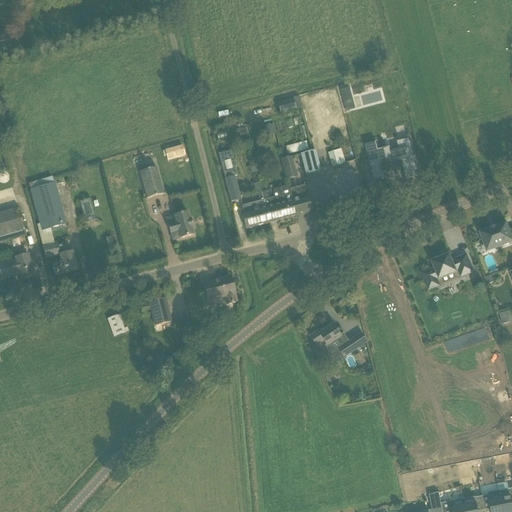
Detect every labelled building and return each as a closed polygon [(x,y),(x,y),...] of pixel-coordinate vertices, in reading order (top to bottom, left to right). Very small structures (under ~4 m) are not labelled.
[(293,99),(278,103),(280,113),(296,109),(293,99)] [(263,127),(265,137),(276,135),(273,124),(263,127)] [(287,154),(308,150),(307,141),(286,146),(287,154)] [(365,145),(374,180),(386,177),(381,162),(387,160),(389,165),(396,163),(395,162),(401,161),(406,179),(419,175),(412,149),(407,151),(406,147),(392,151),(390,146),(386,147),(382,148),(383,148),(378,150),(376,142),(365,145)] [(165,151),(168,161),(184,156),(182,147),(165,151)] [(344,164),(343,162),(340,150),(327,154),(331,165),(337,166),(344,164)] [(241,200),(235,177),(237,176),(235,168),(237,168),(235,160),(233,161),(230,151),(218,154),(225,179),(231,203),(241,200)] [(301,155),(302,164),(305,175),(320,172),(315,151),(301,155)] [(297,216),(313,212),(306,185),(296,188),(294,179),(297,178),(291,157),(282,160),(288,186),(290,194),(291,193),(297,216)] [(139,173),(146,199),(163,195),(156,169),(139,173)] [(257,193),(262,191),(259,182),(254,184),(257,193)] [(66,225),(54,184),(30,191),(39,225),(41,232),(50,230),(66,225)] [(265,200),(271,223),(297,216),(291,193),(290,194),(288,186),(272,190),(274,198),(268,199),(265,200)] [(79,202),(86,223),(97,220),(90,199),(79,202)] [(264,201),(261,201),(259,202),(241,207),(243,214),(241,215),(245,230),(271,223),(265,200),(264,201)] [(0,243),(26,236),(19,209),(0,213),(0,243)] [(171,241),(180,239),(193,236),(191,228),(193,228),(190,220),(189,220),(187,213),(166,219),(168,229),(171,241)] [(511,236),(511,237),(506,224),(497,228),(496,227),(490,229),(490,230),(480,234),(487,253),(511,243),(511,236)] [(105,239),(108,248),(114,246),(111,237),(105,239)] [(77,271),(74,259),(72,252),(56,256),(54,244),(42,247),(45,260),(50,259),(54,276),(61,274),(62,275),(77,271)] [(33,277),(28,255),(14,259),(15,260),(0,264),(0,275),(1,280),(19,275),(21,280),(33,277)] [(474,273),(466,256),(454,261),(455,262),(453,263),(449,256),(447,257),(447,256),(443,258),(432,263),(435,271),(433,272),(432,270),(422,274),(429,291),(439,287),(439,288),(440,288),(436,280),(439,279),(439,280),(456,273),(456,272),(458,271),(462,279),(462,277),(474,273)] [(494,283),(492,276),(485,279),(488,285),(494,283)] [(213,282),(203,284),(208,302),(225,297),(227,305),(236,303),(234,295),(235,295),(230,277),(220,280),(221,281),(213,283),(213,282)] [(409,290),(405,279),(388,286),(390,290),(382,293),(385,302),(372,308),(379,325),(393,319),(391,314),(407,307),(406,307),(405,305),(412,302),(408,291),(409,290)] [(165,299),(148,303),(154,327),(171,322),(165,299)] [(499,315),(502,326),(511,323),(511,321),(510,312),(499,315)] [(114,337),(125,333),(124,329),(119,315),(107,320),(114,337)] [(339,338),(340,337),(332,326),(328,329),(326,326),(310,337),(316,346),(323,342),(326,347),(333,342),(338,349),(344,358),(357,349),(351,340),(344,345),(339,338)] [(451,351),(491,338),(488,327),(447,341),(451,351)] [(358,361),(356,362),(359,367),(365,363),(359,354),(354,357),(358,361)] [(500,500),(503,511),(511,511),(511,489),(509,490),(498,492),(500,500)] [(488,496),(482,497),(485,511),(491,509),(491,511),(502,511),(500,500),(498,492),(488,494),(488,496)] [(464,500),(465,507),(465,511),(478,511),(485,511),(482,497),(475,499),(475,498),(464,500)] [(432,511),(442,511),(441,504),(441,502),(431,504),(432,511)] [(451,511),(450,502),(441,504),(442,511),(451,511)]
